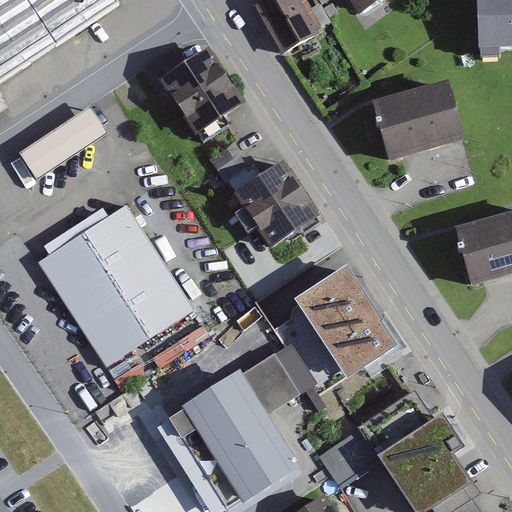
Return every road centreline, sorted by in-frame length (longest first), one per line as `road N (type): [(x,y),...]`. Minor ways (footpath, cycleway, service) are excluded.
road 1 (secondary): [(220,10),(511,451)]
road 2 (residential): [(220,10),(0,149)]
road 3 (residential): [(0,337),(114,511)]
road 4 (unknown): [(109,77),(137,179),(167,224)]
